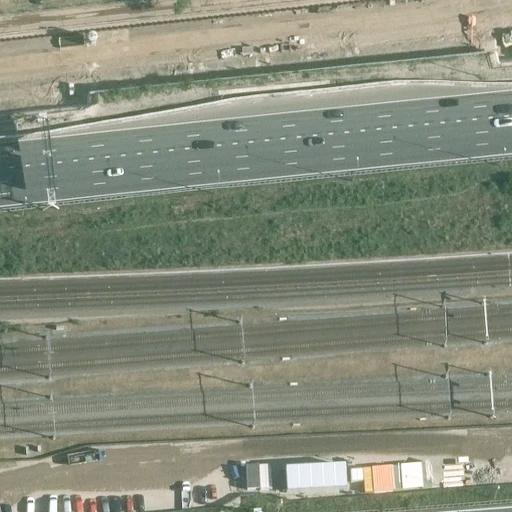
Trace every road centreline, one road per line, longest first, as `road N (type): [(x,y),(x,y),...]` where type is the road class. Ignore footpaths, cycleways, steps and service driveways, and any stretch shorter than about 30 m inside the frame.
road 1 (motorway): [(511,36),(0,93)]
road 2 (motorway): [(511,122),(0,177)]
road 3 (motorway): [(198,511),(452,491),(511,497)]
